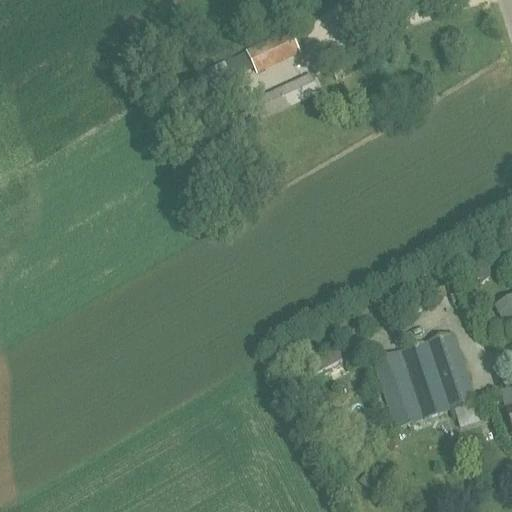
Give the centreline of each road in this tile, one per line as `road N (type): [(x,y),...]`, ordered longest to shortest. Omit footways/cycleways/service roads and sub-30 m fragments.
road 1 (unknown): [(454,0),(239,91)]
road 2 (unknown): [(511,350),(490,356),(449,322),(366,350)]
